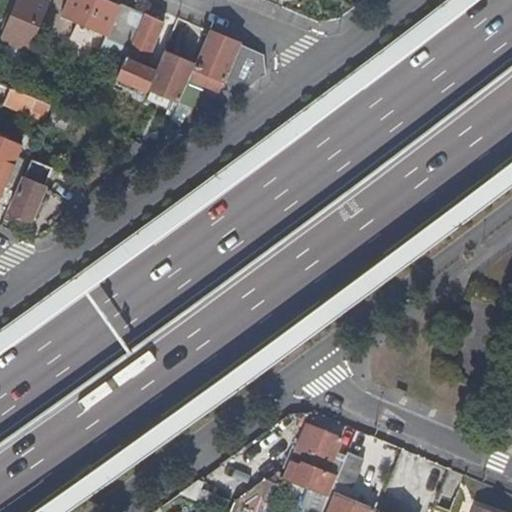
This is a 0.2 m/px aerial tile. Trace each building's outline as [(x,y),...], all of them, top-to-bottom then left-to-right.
[(20,0),(1,44),(27,56),(39,28),(45,15),(49,4),(39,0),(20,0)] [(143,19),(99,0),(70,0),(62,20),(77,26),(90,31),(131,48),(143,19)] [(45,15),(39,28),(51,33),(56,20),(45,15)] [(162,24),(144,17),(143,19),(131,48),(118,80),(121,81),(147,92),(156,73),(143,68),(162,24)] [(90,31),(77,26),(71,41),(83,46),(90,31)] [(195,66),(193,71),(224,83),(240,46),(210,33),(195,66)] [(224,83),(223,87),(231,100),(265,76),(262,55),(240,46),(224,83)] [(83,58),(67,51),(62,64),(77,70),(83,58)] [(156,73),(147,92),(178,105),(188,84),(193,71),(195,66),(165,53),(156,73)] [(224,83),(193,71),(188,84),(219,97),(223,87),(224,83)] [(147,92),(121,81),(118,87),(133,93),(131,99),(142,104),(147,92)] [(40,102),(12,91),(6,106),(45,122),(51,107),(40,102)] [(71,115),(98,126),(104,113),(76,102),(71,115)] [(20,147),(0,138),(0,195),(4,185),(5,185),(20,147)] [(33,161),(24,180),(44,189),(53,169),(33,161)] [(24,180),(10,213),(30,222),(44,189),(24,180)] [(312,312),(326,329),(482,207),(469,190),(312,312)] [(283,477),(282,479),(312,492),(328,499),(337,480),(326,475),(335,455),(341,442),(308,427),(299,447),(305,450),(297,468),(289,464),(283,477)] [(360,459),(347,454),(345,459),(337,480),(349,485),(360,459)] [(326,475),(337,480),(345,459),(335,455),(326,475)] [(268,511),(282,479),(283,477),(277,474),(237,505),(234,511),(268,511)] [(323,511),(328,499),(312,492),(303,511),(323,511)] [(373,511),(336,497),(329,511),(373,511)]
